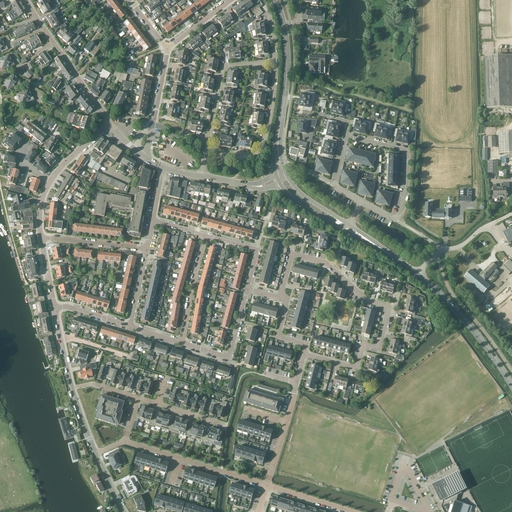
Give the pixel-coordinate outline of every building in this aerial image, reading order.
[(12,21),(26,12),(19,0),(11,5),(14,10),(7,14),(12,21)] [(41,9),(48,4),(46,1),(47,0),(42,0),(37,3),(41,9)] [(160,15),(162,13),(157,7),(160,4),(156,0),(154,0),(151,3),(160,15)] [(247,9),(252,6),(248,0),(246,0),(242,3),(247,9)] [(114,10),(119,6),(115,1),(110,5),(114,10)] [(197,11),(202,7),(197,2),(192,5),(197,11)] [(54,8),(51,3),(48,4),(41,9),(44,14),(50,11),(51,13),(56,10),(55,8),(54,8)] [(160,15),(151,3),(146,6),(150,12),(153,10),(155,13),(153,15),(154,16),(150,19),(152,21),(155,18),(160,15)] [(242,13),(247,9),(242,3),(238,6),(242,13)] [(190,7),(188,5),(186,6),(188,9),(192,15),(197,11),(192,5),(190,7)] [(115,17),(117,15),(123,11),(119,6),(114,10),(116,13),(111,17),(112,18),(115,17)] [(237,17),(242,13),(238,6),(233,10),(237,17)] [(307,8),(306,16),(308,16),(307,20),(310,20),(312,20),(320,20),(320,17),(321,9),(307,8)] [(50,24),(57,19),(56,16),(58,14),(57,12),(59,11),(57,9),(56,10),(51,13),(52,15),(47,19),(50,24)] [(187,18),(192,15),(188,9),(183,12),(187,18)] [(121,19),(126,15),(123,11),(117,15),(121,19)] [(182,22),(187,18),(183,12),(178,16),(182,22)] [(228,14),(223,18),(229,26),(234,22),(232,20),(228,14)] [(178,25),(182,22),(178,16),(173,20),(178,25)] [(60,28),(64,23),(60,17),(57,19),(50,24),(53,29),(58,26),(60,28)] [(223,18),(218,21),(218,22),(220,25),(222,28),(221,28),(223,30),(224,30),(229,26),(223,18)] [(129,19),(124,23),(128,28),(133,24),(129,19)] [(173,29),(178,25),(173,20),(168,23),(173,29)] [(308,23),(307,31),(315,32),(315,34),(321,35),(322,25),(322,24),(322,21),(320,20),(312,20),(312,24),(308,23)] [(168,24),(166,21),(164,23),(166,25),(163,27),(168,33),(173,29),(168,23),(168,24)] [(259,24),(259,22),(252,22),(252,26),(254,25),(255,31),(264,30),(264,24),(259,24)] [(24,26),(24,27),(27,33),(27,34),(29,33),(35,30),(31,23),(24,26)] [(62,39),(68,33),(65,30),(67,28),(64,23),(60,28),(62,30),(57,35),(62,39)] [(18,30),(13,32),(16,37),(17,39),(23,35),(26,34),(27,33),(24,27),(24,26),(23,24),(17,27),(18,30)] [(131,33),(137,29),(133,24),(128,28),(131,33)] [(214,28),(212,25),(207,29),(212,36),(217,32),(217,33),(220,31),(216,26),(214,28)] [(135,37),(140,33),(137,29),(131,33),(135,37)] [(202,37),(205,41),(209,46),(211,45),(208,40),(211,38),(210,38),(212,36),(207,29),(202,33),(204,36),(202,37)] [(254,40),(261,39),(261,36),(265,35),(264,30),(255,31),(256,36),(254,37),(254,40)] [(71,35),(68,33),(62,39),(67,44),(75,34),(74,33),(71,35)] [(138,42),(144,38),(140,33),(135,37),(138,42)] [(39,41),(38,40),(36,36),(27,41),(23,43),(24,45),(21,47),(23,50),(25,49),(26,49),(25,48),(28,46),(29,47),(30,47),(30,46),(39,41)] [(203,43),(198,36),(193,40),(198,47),(200,45),(200,46),(203,44),(206,48),(207,48),(208,50),(209,50),(211,53),(212,52),(211,49),(209,46),(205,41),(203,43)] [(142,47),(147,42),(144,38),(138,42),(142,47)] [(196,49),(198,47),(193,40),(188,44),(186,45),(188,48),(190,47),(192,50),(195,48),(196,49)] [(29,52),(41,45),(39,41),(30,46),(30,47),(29,47),(28,46),(25,48),(26,49),(25,49),(27,51),(28,50),(29,52)] [(262,44),(261,41),(254,42),(255,45),(257,45),(257,50),(267,49),(266,43),(262,44)] [(89,54),(95,46),(90,42),(84,50),(89,54)] [(146,51),(151,47),(147,42),(142,47),(146,51)] [(103,44),(101,43),(100,44),(97,48),(95,46),(89,54),(94,57),(103,46),(102,46),(103,44)] [(73,56),(78,51),(73,47),(74,46),(72,45),(67,51),(71,54),(70,55),(72,56),(73,56)] [(234,59),(240,58),(240,54),(243,53),(242,46),(238,47),(239,49),(233,49),(234,59)] [(229,60),(234,59),(233,49),(233,47),(227,48),(224,49),(225,56),(228,55),(229,60)] [(260,59),(264,58),(263,55),(268,55),(267,49),(257,50),(258,56),(256,56),(257,59),(260,59)] [(188,54),(189,51),(183,50),(182,53),(179,52),(178,58),(187,60),(187,57),(186,57),(187,53),(188,54)] [(485,56),(487,108),(511,107),(511,55),(507,55),(507,50),(501,50),(501,56),(485,56)] [(40,63),(49,56),(46,52),(40,57),(41,59),(39,61),(40,63)] [(12,62),(9,55),(1,59),(0,59),(0,66),(2,70),(8,67),(9,68),(15,66),(13,62),(12,62)] [(155,65),(156,56),(151,55),(150,58),(148,57),(147,63),(155,65)] [(45,65),(52,60),(49,56),(40,63),(42,65),(44,63),(45,65)] [(217,67),(218,61),(213,60),(214,57),(207,56),(206,59),(208,59),(207,65),(217,67)] [(324,67),(325,63),(325,57),(309,56),(308,73),(323,74),(323,66),(324,67)] [(59,57),(54,60),(58,66),(63,62),(59,57)] [(63,62),(58,66),(59,67),(60,68),(61,70),(61,71),(58,72),(59,74),(60,75),(61,74),(63,73),(62,73),(68,69),(66,67),(65,65),(64,64),(63,62)] [(98,74),(103,64),(101,63),(98,63),(94,72),(98,74)] [(216,72),(217,67),(207,65),(206,70),(204,70),(204,73),(211,74),(211,72),(216,72)] [(110,74),(106,72),(107,70),(104,68),(101,74),(99,73),(98,77),(105,81),(108,78),(110,74)] [(61,74),(62,75),(63,74),(64,75),(64,76),(64,77),(65,76),(68,80),(68,81),(69,80),(73,77),(70,72),(68,69),(62,73),(63,73),(61,74)] [(186,72),(184,72),(184,71),(176,70),(175,76),(183,78),(185,78),(186,72)] [(239,74),(240,71),(233,70),(232,73),(228,72),(227,78),(236,80),(238,74),(239,74)] [(119,80),(120,77),(122,74),(115,71),(113,77),(117,79),(115,84),(117,85),(118,82),(119,80)] [(93,84),(95,80),(97,76),(88,72),(84,79),(93,84)] [(267,82),(268,76),(264,75),(264,73),(261,72),(257,72),(257,75),(258,75),(258,81),(267,82)] [(18,82),(15,75),(10,77),(3,80),(8,89),(14,86),(15,89),(21,86),(19,81),(18,82)] [(213,86),(214,80),(210,79),(210,76),(203,75),(203,78),(204,79),(203,84),(213,86)] [(187,87),(188,85),(182,84),(183,78),(175,76),(174,82),(176,83),(176,85),(187,87)] [(56,91),(61,83),(60,82),(62,79),(59,77),(51,88),(56,91)] [(102,88),(105,82),(104,82),(97,78),(93,86),(93,85),(90,91),(96,97),(102,90),(103,88),(102,88)] [(237,89),(237,85),(235,85),(236,80),(227,78),(226,84),(230,84),(230,87),(237,89)] [(131,90),(133,83),(125,82),(125,81),(122,80),(121,83),(122,83),(122,84),(124,85),(123,89),(131,90)] [(267,82),(258,81),(255,80),(254,86),(255,86),(255,89),(262,90),(262,87),(266,88),(267,82)] [(212,92),(213,86),(203,84),(202,90),(201,89),(200,92),(207,94),(207,91),(212,92)] [(187,90),(187,87),(176,85),(176,88),(172,88),(171,94),(180,95),(181,89),(187,90)] [(68,96),(76,90),(73,86),(65,92),(68,96)] [(32,96),(28,89),(21,93),(17,95),(22,104),(28,101),(29,102),(34,100),(32,96)] [(106,104),(113,94),(106,89),(99,99),(106,104)] [(236,94),(236,91),(229,89),(229,92),(224,91),(223,97),(233,99),(234,93),(236,94)] [(71,100),(79,94),(76,90),(68,96),(71,100)] [(265,101),(265,96),(261,95),(261,92),(254,91),(254,94),(256,94),(255,100),(265,101)] [(118,92),(117,96),(121,98),(125,100),(129,93),(126,92),(124,95),(123,94),(118,92)] [(301,98),(300,100),(313,102),(315,93),(306,92),(306,95),(301,94),(301,98),(300,97),(300,98),(301,98)] [(209,105),(210,99),(206,98),(206,96),(200,94),(199,97),(201,98),(200,103),(209,105)] [(83,95),(77,100),(82,106),(88,101),(87,99),(86,99),(83,95)] [(117,96),(113,105),(117,107),(121,98),(117,96)] [(233,108),(234,105),(232,104),(233,99),(223,97),(222,103),(227,104),(226,106),(233,108)] [(121,98),(117,107),(121,109),(125,100),(121,98)] [(264,107),(265,101),(255,100),(254,105),(252,105),(252,108),(259,109),(259,106),(264,107)] [(300,102),(299,106),(303,107),(303,110),(312,112),(313,102),(300,100),(300,102),(299,102),(300,102)] [(88,101),(82,106),(85,110),(84,111),(88,115),(90,113),(94,110),(94,109),(90,104),(89,103),(90,102),(88,101)] [(331,101),(329,107),(332,108),(331,113),(334,114),(335,115),(335,114),(337,115),(340,103),(331,101)] [(340,103),(337,115),(339,115),(339,116),(340,115),(343,116),(345,111),(347,111),(349,105),(346,104),(346,102),(340,101),(340,103)] [(208,111),(209,105),(200,103),(199,109),(197,108),(196,111),(203,113),(204,110),(208,111)] [(146,109),(137,107),(130,106),(128,114),(132,115),(133,109),(136,110),(136,112),(139,113),(139,115),(144,116),(146,109)] [(232,113),(233,110),(226,108),(225,111),(221,110),(219,116),(229,118),(230,112),(232,113)] [(262,121),(263,115),(258,114),(259,111),(252,110),(251,113),(253,114),(252,119),(262,121)] [(83,118),(75,116),(75,115),(71,113),(68,122),(72,124),(71,126),(80,128),(80,129),(88,132),(91,121),(83,118)] [(229,127),(230,124),(228,123),(229,118),(219,116),(218,122),(223,123),(222,126),(229,127)] [(354,118),(352,127),(353,126),(355,126),(354,132),(357,133),(358,133),(360,133),(363,120),(354,118)] [(195,132),(197,123),(192,122),(192,120),(189,119),(187,126),(190,127),(189,131),(195,132)] [(261,126),(262,121),(252,119),(251,125),(250,124),(249,128),(256,129),(257,126),(261,126)] [(299,126),(299,130),(300,130),(299,133),(306,134),(307,126),(309,126),(309,127),(314,128),(315,128),(315,127),(317,121),(316,120),(307,119),(307,123),(301,122),(300,126),(299,126)] [(327,123),(326,129),(327,129),(328,129),(339,131),(339,130),(340,130),(340,129),(339,129),(340,126),(335,124),(335,122),(337,122),(328,120),(327,123)] [(363,120),(360,133),(362,134),(366,135),(367,129),(370,130),(370,131),(372,122),(363,120)] [(375,123),(373,132),(373,131),(375,131),(376,131),(375,137),(376,137),(378,138),(379,138),(381,138),(384,126),(384,125),(385,122),(379,121),(378,124),(376,123),(375,123)] [(205,129),(206,123),(203,122),(203,124),(197,123),(195,132),(201,133),(202,129),(205,129)] [(20,133),(25,137),(26,136),(33,126),(29,123),(24,130),(26,132),(24,134),(21,131),(23,128),(19,125),(17,127),(16,126),(15,128),(16,129),(15,130),(20,133)] [(32,137),(38,130),(33,126),(26,136),(28,137),(30,135),(32,137)] [(384,126),(381,138),(383,139),(387,140),(388,134),(391,135),(390,136),(391,136),(393,127),(390,127),(389,128),(384,126)] [(326,135),(325,138),(331,139),(332,137),(337,138),(338,135),(339,134),(338,134),(339,131),(328,129),(327,129),(326,135)] [(396,129),(394,137),(395,136),(397,136),(396,142),(399,143),(400,143),(402,143),(405,130),(399,129),(399,130),(396,129)] [(35,142),(42,133),(38,130),(32,137),(34,138),(32,141),(35,142)] [(405,130),(402,143),(404,144),(408,145),(409,139),(412,139),(411,141),(412,141),(412,140),(415,140),(416,133),(414,132),(405,130)] [(500,153),(511,153),(511,131),(499,132),(500,153)] [(14,133),(10,139),(18,145),(19,146),(23,141),(23,140),(25,138),(19,133),(18,134),(17,136),(14,133)] [(41,143),(46,136),(42,133),(35,142),(37,144),(39,142),(41,143)] [(225,147),(226,137),(221,136),(221,135),(218,134),(217,142),(219,143),(219,146),(225,147)] [(244,148),(246,138),(241,137),(241,135),(238,135),(237,142),(239,142),(239,147),(244,148)] [(55,147),(58,141),(50,136),(46,141),(48,143),(55,147)] [(94,162),(99,165),(106,156),(112,146),(111,145),(111,144),(102,137),(92,151),(91,153),(88,157),(95,161),(94,162)] [(234,144),(235,137),(232,137),(232,139),(226,137),(225,147),(230,148),(231,144),(234,144)] [(254,146),(255,138),(252,137),(252,139),(246,138),(244,148),(250,149),(251,146),(254,146)] [(489,147),(497,147),(496,137),(488,137),(489,147)] [(13,151),(18,145),(10,139),(8,138),(4,144),(9,148),(6,151),(12,153),(13,151)] [(324,138),(322,147),(335,150),(335,148),(335,147),(336,144),(330,142),(331,140),(331,139),(325,138),(324,138)] [(38,147),(32,143),(31,145),(33,146),(31,150),(31,151),(24,159),(30,164),(33,159),(36,161),(38,158),(39,156),(37,155),(37,154),(35,152),(37,150),(36,149),(38,147)] [(51,154),(55,147),(48,143),(45,150),(51,154)] [(115,162),(122,152),(112,146),(106,156),(115,162)] [(322,147),(319,156),(328,158),(327,157),(327,155),(333,156),(334,153),(334,152),(334,151),(335,150),(322,147)] [(291,148),(289,154),(303,158),(306,149),(299,148),(299,150),(291,148)] [(346,157),(344,162),(346,162),(347,161),(372,167),(372,168),(374,169),(375,164),(373,163),(374,162),(375,162),(377,157),(375,157),(375,155),(370,154),(370,153),(367,153),(357,151),(358,150),(355,150),(354,150),(349,149),(349,151),(347,151),(346,155),(348,156),(347,157),(346,157)] [(51,156),(49,154),(46,153),(45,154),(55,164),(58,161),(53,155),(51,156)] [(17,157),(5,154),(4,162),(7,163),(6,166),(15,168),(16,164),(17,157)] [(51,168),(55,164),(45,154),(43,155),(47,160),(45,161),(51,168)] [(503,164),(508,164),(508,159),(511,158),(511,154),(508,155),(508,157),(502,157),(503,164)] [(75,165),(82,170),(85,165),(92,169),(92,168),(97,172),(101,166),(99,165),(94,162),(95,161),(88,157),(86,160),(81,156),(80,158),(79,160),(77,162),(75,165)] [(126,167),(130,159),(125,156),(120,164),(126,167)] [(317,158),(316,163),(318,163),(316,171),(321,173),(323,174),(324,174),(324,173),(329,175),(330,168),(331,166),(333,167),(334,162),(332,162),(331,163),(319,160),(319,159),(317,158)] [(131,170),(136,163),(130,159),(126,167),(131,170)] [(498,177),(498,161),(489,161),(489,177),(498,177)] [(38,163),(35,167),(35,168),(35,167),(36,168),(43,174),(45,173),(48,169),(47,168),(48,167),(44,163),(43,165),(39,162),(38,163)] [(80,177),(84,171),(82,170),(75,165),(70,171),(78,176),(80,177)] [(151,182),(154,173),(141,167),(137,176),(141,178),(140,180),(139,182),(138,188),(148,190),(149,191),(150,184),(149,184),(149,181),(151,182)] [(7,177),(10,178),(17,180),(20,170),(13,168),(13,170),(10,169),(7,177)] [(342,177),(341,183),(346,185),(349,185),(354,186),(356,178),(358,179),(358,177),(359,174),(357,173),(357,175),(344,172),(344,170),(342,170),(341,175),(343,175),(342,177)] [(131,187),(137,172),(135,171),(129,186),(131,187)] [(78,186),(79,185),(77,183),(78,180),(69,174),(66,179),(78,186)] [(19,187),(16,186),(17,180),(10,178),(8,184),(11,185),(10,187),(6,186),(6,189),(18,192),(19,187)] [(38,187),(40,181),(33,179),(31,185),(38,187)] [(77,188),(78,186),(66,179),(63,184),(73,190),(75,187),(77,188)] [(184,199),(187,182),(169,179),(168,183),(169,183),(168,188),(167,188),(166,191),(167,191),(166,196),(179,199),(179,198),(184,199)] [(360,185),(358,194),(364,195),(363,195),(364,195),(366,196),(372,197),(373,189),(375,189),(376,184),(375,184),(374,185),(361,182),(362,181),(360,180),(358,185),(360,185)] [(501,197),(507,197),(507,189),(510,189),(510,183),(504,184),(504,188),(500,188),(501,197)] [(63,184),(60,188),(72,196),(73,194),(75,191),(73,190),(63,184)] [(36,193),(38,187),(31,185),(29,191),(36,193)] [(71,197),(72,196),(60,188),(57,193),(67,199),(69,196),(71,197)] [(144,211),(148,190),(138,188),(134,207),(132,206),(133,204),(130,203),(131,197),(117,194),(117,196),(113,195),(113,197),(97,193),(94,215),(104,217),(107,202),(109,203),(108,206),(132,210),(132,212),(133,212),(133,213),(129,236),(133,237),(133,238),(140,238),(144,217),(141,217),(141,215),(142,211),(144,211)] [(14,204),(23,202),(21,194),(9,190),(7,198),(13,199),(14,204)] [(222,199),(223,191),(218,190),(217,194),(214,193),(212,199),(216,200),(216,197),(222,199)] [(378,195),(376,203),(381,204),(381,205),(384,206),(384,205),(389,206),(391,200),(391,198),(393,199),(394,194),(392,193),(392,194),(379,191),(379,190),(377,190),(376,195),(378,195)] [(460,201),(471,202),(472,190),(468,190),(468,197),(464,197),(464,190),(460,190),(460,201)] [(229,208),(230,202),(227,201),(229,193),(223,191),(222,199),(221,202),(227,203),(226,207),(229,208)] [(67,199),(57,193),(53,199),(52,198),(51,202),(57,202),(58,200),(66,205),(68,203),(65,202),(67,199)] [(239,203),(241,196),(235,194),(233,203),(233,204),(238,205),(239,203)] [(250,208),(251,202),(246,201),(247,197),(241,196),(239,203),(245,204),(244,207),(250,208)] [(261,208),(263,201),(257,199),(255,206),(254,206),(253,210),(256,210),(257,207),(261,208)] [(12,204),(13,212),(30,209),(29,201),(23,202),(14,204),(12,204)] [(431,204),(425,203),(425,217),(451,218),(452,210),(446,210),(446,212),(431,212),(431,204)] [(180,218),(182,211),(182,208),(180,207),(179,210),(176,209),(174,217),(180,218)] [(20,212),(11,214),(13,222),(16,222),(18,222),(20,222),(23,222),(21,213),(21,212),(20,212)] [(22,213),(21,213),(23,222),(23,223),(30,222),(30,218),(33,218),(32,218),(32,213),(30,212),(22,213)] [(278,228),(280,220),(277,219),(277,217),(274,216),(272,227),(278,228)] [(23,223),(22,223),(23,231),(33,230),(32,222),(33,222),(33,218),(30,218),(30,222),(23,223)] [(284,230),(287,219),(284,218),(284,221),(280,220),(278,228),(284,230)] [(67,223),(65,223),(55,222),(49,221),(48,229),(62,230),(62,229),(67,229),(67,223)] [(297,235),(299,226),(296,225),(296,223),(293,222),(291,233),(297,235)] [(303,236),(306,225),(303,225),(303,227),(299,226),(297,235),(303,236)] [(511,227),(503,232),(508,243),(511,241),(511,227)] [(328,242),(330,236),(319,233),(318,236),(320,237),(320,240),(328,242)] [(27,234),(21,235),(22,241),(23,245),(26,244),(35,243),(34,236),(27,238),(27,234)] [(174,241),(172,240),(172,237),(163,235),(161,240),(168,242),(173,243),(176,244),(178,237),(175,236),(174,241)] [(326,249),(328,242),(320,240),(319,244),(316,243),(315,249),(323,251),(323,248),(326,249)] [(277,250),(279,244),(270,242),(269,248),(277,250)] [(26,244),(23,245),(24,254),(30,253),(30,250),(36,249),(35,243),(26,244)] [(171,254),(171,252),(168,252),(169,248),(160,246),(158,251),(165,253),(168,253),(171,254)] [(275,256),(277,250),(269,248),(267,254),(275,256)] [(165,261),(166,259),(164,258),(165,253),(158,251),(157,257),(158,257),(158,259),(165,261)] [(274,262),(275,256),(267,254),(266,260),(274,262)] [(27,259),(26,259),(29,273),(37,272),(36,266),(37,266),(36,263),(35,258),(35,257),(34,257),(34,258),(33,258),(32,255),(27,256),(27,259)] [(349,263),(350,259),(343,257),(340,266),(344,267),(343,269),(347,270),(349,263)] [(239,260),(237,259),(234,258),(233,261),(238,262),(237,265),(244,267),(246,262),(239,260)] [(272,268),(274,262),(266,260),(264,266),(272,268)] [(509,275),(511,271),(511,262),(509,260),(502,268),(509,275)] [(356,265),(349,263),(347,270),(346,272),(350,272),(349,274),(353,275),(356,265)] [(480,275),(479,277),(484,281),(494,271),(495,272),(497,270),(496,269),(497,267),(492,263),(480,275)] [(299,275),(301,267),(295,265),(293,273),(299,275)] [(271,274),(272,268),(264,266),(262,271),(271,274)] [(368,282),(370,274),(367,273),(368,270),(365,269),(362,280),(368,282)] [(317,279),(319,271),(313,270),(311,278),(317,279)] [(471,270),(464,277),(483,294),(490,286),(484,281),(479,277),(471,270)] [(269,279),(271,274),(262,271),(261,277),(269,279)] [(375,284),(377,273),(375,272),(374,275),(370,274),(368,282),(375,284)] [(333,282),(334,280),(330,279),(331,277),(327,276),(324,287),(331,289),(333,282)] [(268,285),(269,279),(261,277),(259,283),(268,285)] [(386,292),(389,283),(385,282),(386,280),(383,279),(380,290),(386,292)] [(238,290),(239,284),(233,282),(231,282),(228,281),(227,284),(232,285),(231,288),(238,290)] [(339,288),(340,286),(336,285),(337,283),(333,282),(331,289),(330,293),(337,294),(339,287),(339,288)] [(393,293),(396,283),(393,282),(392,284),(389,283),(386,292),(393,293)] [(42,293),(40,287),(41,287),(40,284),(30,287),(30,290),(32,290),(33,295),(42,293)] [(344,297),(346,291),(342,290),(343,288),(339,288),(339,287),(337,294),(336,298),(344,300),(344,297)] [(86,302),(91,304),(95,292),(93,291),(91,297),(88,295),(86,302)] [(308,301),(309,295),(301,292),(299,298),(308,301)] [(43,297),(42,293),(33,295),(34,299),(35,302),(44,300),(44,297),(43,297)] [(258,313),(260,305),(256,304),(258,299),(255,298),(252,312),(258,313)] [(306,306),(308,301),(299,298),(298,304),(306,306)] [(416,308),(417,304),(418,302),(408,299),(406,305),(414,307),(416,308)] [(36,310),(45,308),(44,303),(45,303),(44,300),(35,302),(36,305),(35,305),(36,310)] [(264,315),(266,307),(263,306),(264,301),(261,300),(260,305),(258,313),(264,315)] [(276,318),(278,310),(274,309),(275,304),(273,303),(272,308),(269,316),(276,318)] [(305,312),(306,306),(298,304),(296,310),(305,312)] [(415,314),(415,311),(413,311),(414,307),(406,305),(404,311),(415,314)] [(380,316),(381,313),(376,312),(368,310),(368,309),(361,307),(360,311),(367,312),(366,316),(375,318),(375,314),(380,316)] [(47,313),(45,308),(36,310),(38,315),(41,315),(42,317),(48,316),(48,313),(47,313)] [(303,318),(305,312),(296,310),(295,316),(303,318)] [(43,327),(50,326),(48,319),(49,319),(48,316),(42,317),(43,320),(41,320),(43,327)] [(302,324),(303,318),(295,316),(293,322),(302,324)] [(77,327),(80,320),(74,318),(71,325),(77,327)] [(405,321),(403,327),(411,329),(415,330),(416,327),(415,327),(415,326),(415,324),(421,326),(422,322),(422,321),(416,319),(414,318),(413,323),(405,321)] [(217,320),(214,319),(212,319),(211,322),(217,324),(217,322),(222,324),(221,327),(228,329),(229,323),(217,320)] [(83,329),(85,322),(80,320),(77,327),(76,331),(75,334),(77,335),(78,331),(79,331),(80,328),(83,329)] [(176,329),(177,323),(170,322),(168,322),(167,324),(169,324),(169,327),(168,327),(168,331),(172,332),(173,328),(176,329)] [(300,330),(302,324),(293,322),(292,328),(300,330)] [(95,333),(96,330),(97,326),(91,324),(89,331),(95,333)] [(51,333),(50,326),(43,327),(44,334),(45,334),(46,337),(52,335),(52,333),(51,333)] [(376,333),(376,331),(371,330),(363,328),(363,327),(356,326),(355,329),(359,330),(362,331),(362,334),(370,336),(371,332),(376,333)] [(412,336),(413,334),(410,333),(411,329),(403,327),(401,333),(412,336)] [(256,336),(257,331),(257,330),(249,328),(247,334),(256,336)] [(254,342),(256,336),(247,334),(246,340),(254,342)] [(52,342),(51,337),(43,339),(44,345),(45,344),(48,356),(56,354),(53,342),(52,342)] [(319,346),(321,338),(315,337),(313,345),(319,346)] [(144,348),(146,341),(140,340),(138,347),(144,348)] [(392,340),(390,346),(398,349),(401,349),(402,343),(392,340)] [(150,350),(152,343),(146,341),(144,348),(143,350),(146,351),(146,349),(150,350)] [(273,356),(275,348),(271,347),(272,342),(270,341),(266,355),(266,354),(264,361),(267,362),(269,355),(273,356)] [(348,354),(351,346),(345,344),(342,353),(348,354)] [(159,356),(162,346),(156,345),(154,351),(154,352),(157,353),(156,355),(159,356)] [(284,359),(286,351),(283,350),(284,345),(282,345),(280,349),(278,358),(284,359)] [(165,355),(167,348),(162,346),(159,356),(161,356),(162,354),(165,355)] [(290,361),(292,353),(289,352),(290,347),(288,346),(286,351),(284,359),(290,361)] [(402,361),(403,358),(402,358),(402,355),(399,355),(400,353),(397,352),(398,349),(390,346),(389,353),(396,355),(395,359),(402,361)] [(256,355),(257,349),(249,347),(248,353),(256,355)] [(79,350),(79,352),(78,351),(77,355),(77,356),(77,357),(80,358),(80,361),(80,365),(87,363),(86,360),(89,353),(79,350)] [(175,359),(177,351),(172,350),(169,359),(172,360),(175,361),(175,359)] [(181,360),(183,353),(177,351),(175,359),(175,361),(177,361),(178,359),(181,360)] [(254,361),(256,355),(248,353),(246,359),(254,361)] [(190,367),(193,358),(187,356),(184,365),(190,367)] [(196,367),(198,360),(193,358),(190,367),(192,368),(193,366),(196,367)] [(378,366),(380,367),(382,360),(371,358),(370,364),(378,366)] [(253,367),(254,361),(246,359),(244,365),(253,367)] [(86,365),(87,369),(83,370),(83,372),(80,372),(80,375),(80,376),(81,376),(81,378),(85,377),(85,379),(89,378),(89,376),(92,376),(91,370),(96,369),(95,363),(86,365)] [(376,372),(376,373),(379,374),(379,373),(380,370),(377,370),(378,366),(370,364),(368,370),(376,372)] [(318,373),(320,367),(312,365),(310,371),(318,373)] [(107,379),(111,367),(106,366),(105,367),(101,366),(97,379),(102,381),(103,377),(107,379)] [(115,385),(116,381),(119,371),(118,373),(115,372),(115,370),(111,369),(111,368),(111,367),(107,379),(112,380),(110,383),(115,385)] [(222,377),(224,368),(219,367),(216,375),(222,377)] [(228,377),(230,370),(224,368),(222,377),(224,378),(224,376),(228,377)] [(125,384),(128,374),(127,374),(127,376),(123,375),(124,373),(119,371),(116,381),(120,383),(119,386),(124,387),(125,384)] [(133,387),(136,377),(135,378),(132,377),(132,375),(128,374),(125,384),(129,385),(128,389),(132,390),(133,387)] [(136,377),(133,387),(137,388),(136,391),(141,393),(142,389),(145,378),(144,381),(140,380),(141,378),(136,377)] [(340,387),(342,378),(336,377),(333,387),(336,388),(336,386),(340,387)] [(145,378),(142,389),(146,391),(145,394),(149,395),(153,384),(149,383),(150,380),(145,378)] [(349,396),(351,389),(346,388),(348,380),(342,378),(340,387),(343,388),(343,390),(346,391),(343,399),(348,400),(348,399),(349,396)] [(314,390),(315,384),(307,382),(306,388),(314,390)] [(363,393),(365,384),(357,382),(354,393),(358,394),(358,391),(363,393)] [(258,387),(277,393),(278,390),(259,384),(258,387)] [(180,401),(183,391),(178,390),(178,391),(174,390),(172,394),(171,394),(170,397),(171,398),(170,402),(175,403),(176,400),(180,401)] [(283,402),(283,401),(246,390),(243,402),(244,402),(244,401),(247,402),(247,403),(251,404),(252,403),(254,404),(254,405),(258,406),(259,405),(261,406),(261,407),(265,408),(265,407),(268,408),(268,409),(272,411),(272,409),(275,410),(274,411),(279,413),(282,401),(283,402)] [(183,391),(180,401),(184,402),(183,406),(188,407),(189,404),(192,394),(191,394),(191,395),(187,394),(188,393),(183,391)] [(192,394),(189,404),(193,405),(192,408),(196,410),(197,406),(200,397),(200,396),(199,398),(196,397),(196,395),(192,394)] [(111,422),(118,425),(122,413),(118,412),(119,410),(121,411),(122,406),(121,406),(122,403),(102,396),(101,400),(100,399),(97,408),(99,408),(96,415),(98,416),(97,420),(111,424),(111,422)] [(200,397),(197,406),(201,408),(200,411),(205,413),(206,409),(209,399),(208,401),(204,400),(205,398),(200,397)] [(209,399),(206,409),(210,410),(209,414),(213,415),(214,412),(218,402),(217,402),(217,403),(213,402),(214,401),(209,399)] [(218,402),(214,412),(219,413),(217,416),(222,418),(227,403),(222,401),(222,403),(218,402)] [(138,419),(144,421),(147,409),(142,407),(139,415),(136,414),(135,420),(138,421),(138,419)] [(153,411),(147,409),(144,421),(149,422),(149,425),(152,426),(154,420),(151,419),(153,411)] [(154,420),(152,426),(160,428),(164,415),(159,414),(157,420),(154,420)] [(171,425),(168,424),(170,417),(164,415),(160,428),(169,431),(171,425)] [(66,417),(60,418),(65,436),(71,435),(66,417)] [(174,426),(171,425),(169,431),(178,434),(182,420),(176,418),(174,426)] [(178,434),(186,436),(188,430),(185,429),(187,422),(182,420),(178,434)] [(237,430),(243,432),(246,422),(240,421),(237,430)] [(251,424),(246,422),(243,432),(248,434),(251,424)] [(188,430),(186,436),(189,437),(190,436),(195,437),(194,439),(195,439),(199,426),(193,424),(191,431),(188,430)] [(254,435),(257,426),(251,424),(248,434),(254,435)] [(195,439),(203,442),(205,436),(205,435),(202,435),(204,428),(199,426),(195,439)] [(254,435),(259,437),(262,427),(257,426),(254,435)] [(262,427),(259,437),(264,439),(267,429),(262,427)] [(205,436),(203,442),(212,444),(216,430),(211,429),(208,436),(205,436)] [(267,429),(264,439),(270,441),(273,431),(267,429)] [(222,432),(216,430),(212,444),(221,447),(222,441),(219,440),(222,432)] [(73,442),(67,444),(72,463),(79,462),(73,442)] [(241,457),(244,448),(238,446),(235,456),(241,457)] [(249,449),(244,448),(241,457),(246,459),(249,449)] [(255,451),(249,449),(246,459),(252,461),(255,451)] [(108,458),(110,462),(111,465),(113,469),(114,469),(113,469),(114,469),(114,470),(118,468),(118,467),(119,466),(120,466),(121,466),(121,465),(124,463),(122,459),(119,461),(117,457),(120,455),(118,450),(112,452),(114,455),(108,458)] [(255,451),(252,461),(257,463),(257,462),(260,453),(255,451)] [(260,453),(257,462),(263,464),(266,454),(260,453)] [(134,463),(139,465),(142,455),(137,454),(134,463)] [(145,467),(148,457),(142,455),(139,465),(145,467)] [(145,467),(150,468),(153,459),(148,457),(145,467)] [(153,459),(150,468),(155,470),(158,460),(153,459)] [(160,472),(163,462),(158,460),(155,470),(160,472)] [(163,462),(160,472),(165,473),(168,464),(163,462)] [(188,480),(191,471),(186,469),(183,479),(188,480)] [(191,471),(188,480),(193,482),(196,472),(191,470),(191,471)] [(198,483),(201,474),(196,472),(193,482),(198,483)] [(453,475),(434,485),(442,501),(442,502),(442,503),(442,504),(444,507),(442,508),(443,511),(470,511),(471,511),(472,507),(456,502),(457,498),(456,496),(461,493),(460,491),(466,488),(465,487),(465,488),(458,474),(459,474),(458,473),(453,476),(453,475)] [(203,485),(206,475),(201,474),(198,483),(203,485)] [(103,490),(98,481),(99,481),(96,475),(90,478),(94,487),(96,486),(99,492),(103,490)] [(128,475),(121,479),(121,480),(126,489),(125,490),(126,491),(128,494),(128,495),(131,493),(131,494),(138,490),(136,487),(137,486),(136,486),(135,483),(138,482),(138,481),(136,477),(132,476),(129,477),(128,475)] [(206,475),(203,485),(209,487),(212,477),(206,475)] [(217,479),(212,477),(209,487),(214,488),(217,479)] [(235,495),(238,485),(233,483),(230,493),(235,495)] [(244,487),(238,485),(235,495),(241,497),(244,487)] [(244,487),(241,497),(246,498),(249,489),(249,488),(244,487)] [(255,490),(249,489),(246,498),(252,500),(255,490)] [(140,495),(133,499),(137,506),(137,511),(145,510),(144,511),(145,511),(144,503),(140,495)] [(159,506),(162,497),(157,495),(154,505),(159,506)] [(165,508),(168,499),(162,497),(159,506),(159,507),(165,508)] [(274,497),(271,507),(276,509),(280,498),(280,499),(280,498),(277,497),(277,498),(274,497)] [(280,498),(276,509),(282,510),(285,500),(280,499),(280,498)] [(165,508),(170,510),(173,500),(168,499),(165,508)] [(173,500),(170,510),(176,511),(179,502),(173,500)] [(285,500),(282,510),(287,511),(291,502),(285,500),(286,500),(285,500)] [(176,511),(181,511),(184,504),(179,502),(176,511)] [(291,502),(287,511),(293,511),(297,503),(296,503),(296,504),(291,502)] [(297,503),(293,511),(299,511),(302,505),(297,504),(297,503)]
